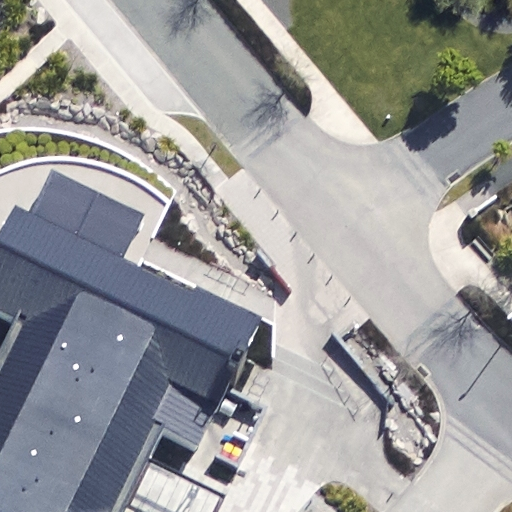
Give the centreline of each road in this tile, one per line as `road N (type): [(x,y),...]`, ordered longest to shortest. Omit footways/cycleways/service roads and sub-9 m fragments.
road 1 (residential): [(160,0),(342,225)]
road 2 (residential): [(342,225),(511,407)]
road 3 (residential): [(342,225),(487,110),(511,99)]
road 4 (residential): [(432,511),(511,421)]
